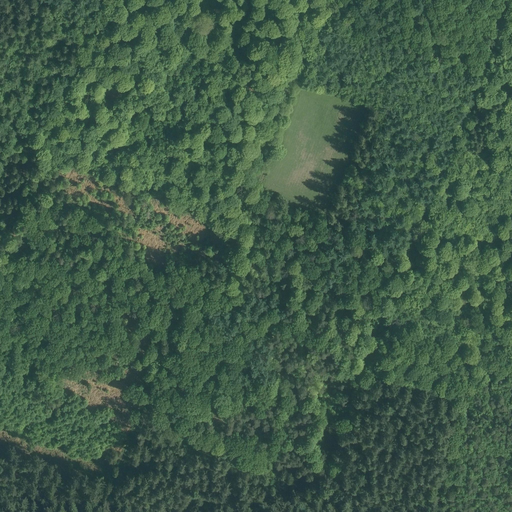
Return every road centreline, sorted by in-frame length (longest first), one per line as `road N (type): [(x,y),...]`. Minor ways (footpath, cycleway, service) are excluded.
road 1 (track): [(305,511),(509,0)]
road 2 (track): [(0,257),(103,0)]
